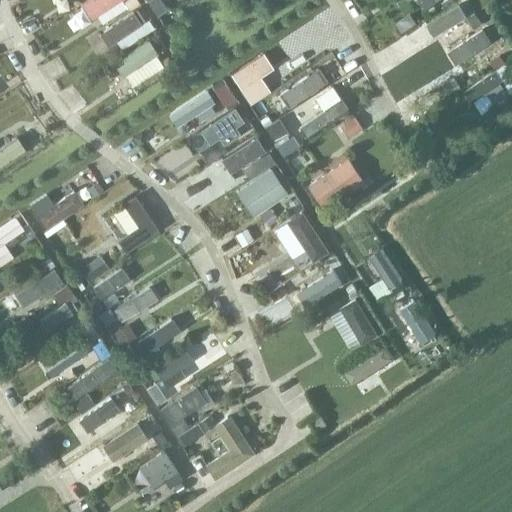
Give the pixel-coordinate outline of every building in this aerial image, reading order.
[(80,29),(130,0),(79,0),(68,7),(80,29)] [(167,10),(160,0),(145,0),(157,16),(167,10)] [(419,0),(425,9),(438,0),(419,0)] [(153,27),(147,14),(139,18),(135,10),(97,28),(107,49),(153,27)] [(421,36),(443,23),(437,13),(415,26),(421,36)] [(410,14),(396,23),(401,31),(415,23),(410,14)] [(474,31),(442,51),(450,64),(482,45),(474,31)] [(114,55),(128,82),(161,65),(148,38),(114,55)] [(247,101),(269,88),(259,72),(272,65),(262,49),(228,69),(247,101)] [(477,111),(511,88),(511,73),(504,61),(466,85),(472,94),(468,96),(477,111)] [(285,101),(324,82),(317,68),(278,87),(285,101)] [(365,77),(348,81),(351,94),(368,91),(365,77)] [(330,82),(311,94),(320,108),(297,123),(303,131),(332,112),(326,104),(339,95),(330,82)] [(206,143),(235,126),(231,119),(243,112),(237,102),(196,126),(206,143)] [(338,124),(347,138),(362,128),(352,114),(338,124)] [(285,126),(271,134),(281,152),(295,144),(285,126)] [(256,134),(218,155),(227,170),(265,148),(256,134)] [(346,154),(304,181),(320,204),(362,177),(346,154)] [(233,190),(251,214),(285,189),(267,164),(233,190)] [(73,185),(51,200),(44,190),(28,201),(43,224),(81,198),(73,185)] [(125,252),(158,229),(134,194),(122,202),(138,225),(117,239),(125,252)] [(310,255),(321,249),(300,209),(275,223),(293,258),(307,251),(310,255)] [(0,221),(0,260),(11,252),(2,240),(22,226),(13,213),(0,221)] [(46,223),(48,235),(64,233),(62,221),(46,223)] [(245,225),(232,230),(237,242),(249,238),(245,225)] [(25,252),(12,260),(18,271),(31,263),(25,252)] [(97,296),(127,276),(119,264),(89,285),(97,296)] [(301,301),(340,284),(333,268),(294,286),(301,301)] [(55,269),(0,293),(0,297),(6,310),(48,292),(45,285),(59,279),(55,269)] [(383,275),(365,282),(371,296),(388,289),(383,275)] [(65,282),(52,290),(60,303),(73,295),(65,282)] [(119,321),(155,300),(147,285),(110,306),(119,321)] [(352,293),(338,301),(361,341),(376,332),(352,293)] [(60,304),(36,316),(42,329),(66,318),(60,304)] [(395,330),(420,317),(414,305),(388,319),(395,330)] [(137,361),(182,332),(170,314),(125,342),(137,361)] [(82,333),(44,356),(51,367),(89,344),(82,333)] [(388,343),(343,366),(353,387),(399,364),(388,343)] [(157,375),(162,385),(181,375),(176,365),(191,358),(184,345),(141,367),(147,380),(157,375)] [(64,399),(116,369),(109,356),(56,386),(64,399)] [(160,405),(169,420),(207,396),(198,381),(160,405)] [(109,395),(78,415),(90,435),(121,415),(109,395)] [(228,412),(212,423),(227,445),(204,462),(215,477),(254,449),(228,412)] [(97,440),(106,458),(147,439),(139,421),(97,440)] [(162,449),(125,472),(141,497),(178,474),(162,449)]
